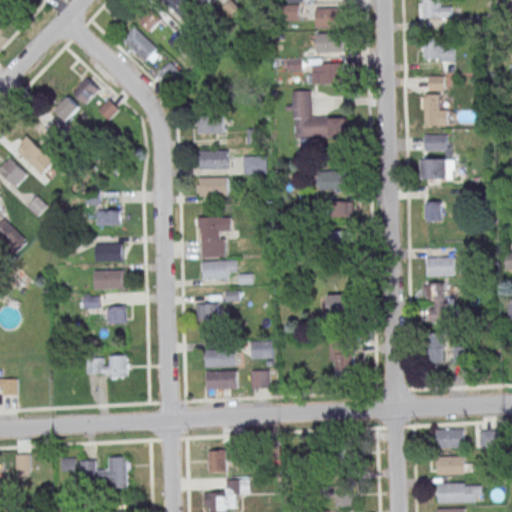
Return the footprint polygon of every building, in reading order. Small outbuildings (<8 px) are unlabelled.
[(162,0),(187,0),(197,8),(185,21),(162,1),(162,0)] [(420,0),(421,18),(453,18),(453,7),(441,7),(441,0),(420,0)] [(316,28),(340,28),(340,8),(316,8),(316,28)] [(151,31),(162,19),(152,9),(141,21),(151,31)] [(149,65),(161,52),(135,26),(122,39),(149,65)] [(343,54),(343,32),(317,32),(317,54),(343,54)] [(443,38),(423,38),(423,60),(454,60),(454,49),(443,49),(443,38)] [(344,61),(312,61),(312,83),(344,83),(344,61)] [(168,85),(181,72),(170,62),(157,75),(168,85)] [(100,89),(86,76),(72,90),(86,104),(100,89)] [(445,76),(429,76),(429,90),(445,90),(445,76)] [(294,137),(348,135),(348,116),(312,118),(311,90),(292,91),(294,137)] [(423,125),(448,125),(448,105),(442,105),(442,94),(423,94),(423,125)] [(80,108),(69,95),(54,109),(65,121),(80,108)] [(99,110),(110,120),(120,108),(109,99),(99,110)] [(52,112),(40,121),(52,137),(64,127),(52,112)] [(199,115),(199,133),(223,133),(223,115),(199,115)] [(422,180),(454,180),(454,134),(422,134),(422,180)] [(29,138),(57,163),(44,177),(17,152),(29,138)] [(201,168),(228,168),(228,150),(201,150),(201,168)] [(267,173),(267,156),(244,156),(244,173),(267,173)] [(0,175),(13,160),(27,173),(14,187),(0,175)] [(319,191),(349,191),(349,170),(319,170),(319,191)] [(228,196),(228,177),(197,177),(198,196),(228,196)] [(47,204),(37,196),(28,206),(38,215),(47,204)] [(426,221),(442,221),(442,202),(426,202),(426,221)] [(229,217),(199,217),(199,256),(229,256),(229,217)] [(96,244),(96,262),(123,262),(123,244),(96,244)] [(454,276),(454,257),(427,257),(427,276),(454,276)] [(237,278),(237,260),(203,260),(203,278),(237,278)] [(94,270),(94,289),(124,289),(124,270),(94,270)] [(427,282),(427,320),(445,320),(445,282),(427,282)] [(328,317),(355,317),(355,295),(328,295),(328,317)] [(202,323),(221,323),(221,302),(202,302),(202,323)] [(127,306),(110,306),(110,323),(127,323),(127,306)] [(444,363),(444,332),(429,332),(429,363),(444,363)] [(331,339),(331,371),(355,371),(355,339),(331,339)] [(251,340),(251,358),(273,358),(273,340),(251,340)] [(454,361),(468,361),(468,347),(454,347),(454,361)] [(237,349),(206,349),(206,366),(237,366),(237,349)] [(130,355),(88,355),(88,378),(130,378),(130,355)] [(269,370),(252,370),(252,387),(269,387),(269,370)] [(237,388),(237,371),(207,371),(207,388),(237,388)] [(0,394),(18,394),(18,377),(0,377),(0,394)] [(437,429),(464,428),(465,446),(438,447),(437,429)] [(479,447),(498,447),(498,430),(479,430),(479,447)] [(339,450),(345,463),(356,458),(350,445),(339,450)] [(207,450),(207,471),(227,471),(227,461),(237,461),(237,450),(207,450)] [(31,454),(17,454),(17,476),(31,476),(31,454)] [(438,455),(465,455),(465,473),(438,474),(438,455)] [(130,457),(110,457),(110,469),(100,469),(100,488),(130,488),(130,457)] [(227,479),(227,490),(205,490),(205,511),(228,511),(228,509),(238,509),(238,494),(249,494),(249,478),(227,479)] [(438,482),(465,481),(466,500),(439,501),(438,482)] [(354,485),(334,485),(334,506),(354,506),(354,485)]
